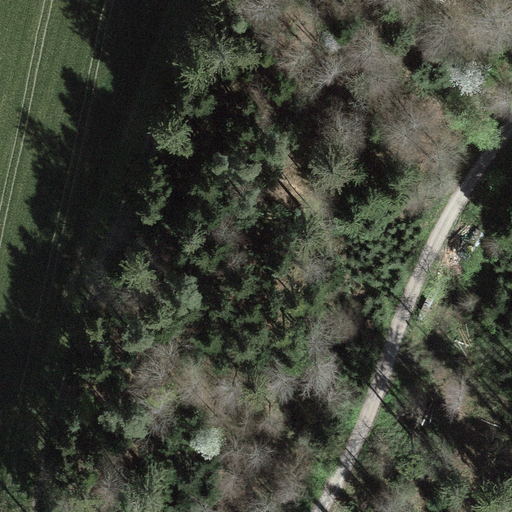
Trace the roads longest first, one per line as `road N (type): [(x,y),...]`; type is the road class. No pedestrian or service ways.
road 1 (track): [(37,511),(105,226),(174,68),(193,0)]
road 2 (track): [(511,117),(459,184),(414,271),(381,389),(320,511)]
